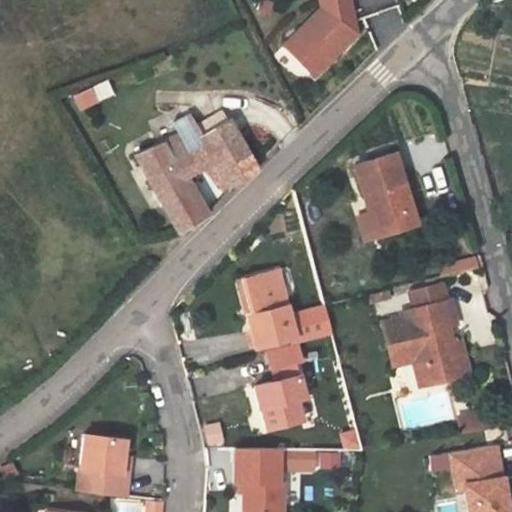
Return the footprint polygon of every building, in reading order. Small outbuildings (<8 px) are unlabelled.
[(282,42),(311,73),(354,33),(348,0),(319,0),(320,6),(282,42)] [(77,111),(96,103),(90,87),(71,95),(77,111)] [(193,129),(189,119),(129,146),(174,239),(201,212),(187,180),(206,170),(213,186),(222,181),(227,187),(254,164),(230,112),(193,129)] [(352,217),(358,238),(414,221),(394,150),(353,161),(363,193),(368,212),(352,217)] [(251,309),(243,311),(252,345),(293,333),(276,264),(242,274),(251,309)] [(410,307),(448,298),(443,276),(405,284),(410,307)] [(390,360),(411,355),(420,353),(427,382),(466,372),(458,339),(444,342),(440,326),(454,322),(448,298),(410,307),(411,313),(381,321),(390,360)] [(293,358),(299,357),(295,339),(263,347),(268,365),(279,363),(281,374),(252,382),(258,403),(260,403),(266,425),(300,416),(294,395),(302,392),(293,358)] [(417,385),(427,382),(420,353),(411,355),(417,385)] [(467,417),(469,432),(477,432),(475,416),(467,417)] [(451,418),(452,434),(469,432),(467,417),(451,418)] [(207,444),(222,440),(217,422),(202,425),(207,444)] [(74,489),(127,497),(129,474),(121,473),(124,440),(81,435),(74,489)] [(491,447),(442,452),(448,484),(457,482),(461,511),(503,511),(497,476),(496,476),(493,461),(491,447)] [(281,511),(282,483),(278,483),(277,451),(234,450),(233,482),(245,483),(244,511),(281,511)] [(338,468),(338,451),(318,451),(318,467),(338,468)] [(160,511),(161,499),(141,497),(140,511),(160,511)]
